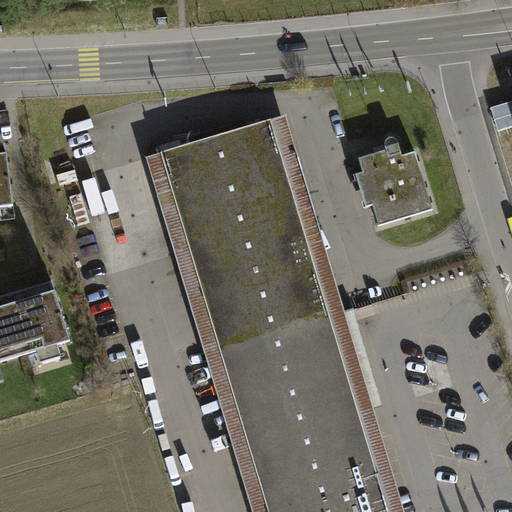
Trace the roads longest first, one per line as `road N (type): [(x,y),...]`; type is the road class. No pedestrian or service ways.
road 1 (secondary): [(0,68),(442,33)]
road 2 (residential): [(442,33),(511,268)]
